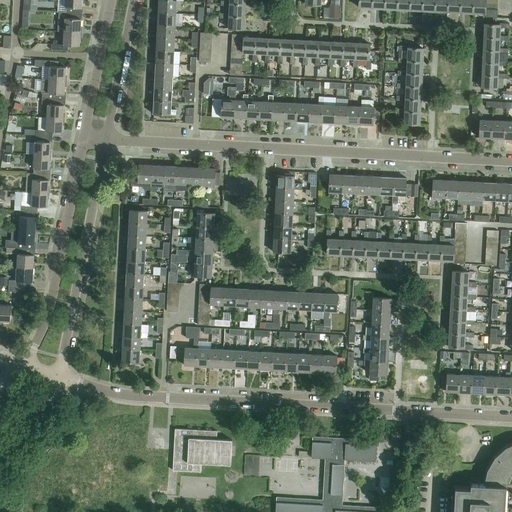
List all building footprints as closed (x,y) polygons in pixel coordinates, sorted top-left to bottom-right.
[(81,0),(64,0),(64,7),(65,7),(65,8),(59,7),(59,12),(83,13),(83,8),(82,8),(81,0)] [(176,13),(177,1),(162,0),(159,0),(159,12),(176,13)] [(245,16),(246,4),(231,3),(231,1),(222,0),(221,5),(231,6),(230,14),(230,15),(245,16)] [(371,0),(371,8),(384,8),(384,0),(371,0)] [(384,0),(384,8),(397,9),(397,0),(384,0)] [(397,0),(397,9),(409,10),(409,0),(397,0)] [(409,0),(409,10),(422,10),(422,0),(409,0)] [(422,0),(422,10),(435,11),(435,0),(422,0)] [(435,0),(435,11),(447,12),(448,0),(435,0)] [(448,0),(447,12),(460,12),(460,0),(448,0)] [(460,0),(460,12),(473,13),(473,0),(460,0)] [(486,9),(486,3),(486,0),(473,0),(473,13),(485,14),(486,9)] [(330,8),(330,17),(340,18),(341,6),(330,5),(330,8)] [(485,17),(497,17),(498,9),(486,9),(485,14),(485,17)] [(63,31),(80,33),(81,20),(82,20),(83,13),(59,12),(58,31),(63,31)] [(158,25),(176,26),(176,13),(159,12),(158,25)] [(230,15),(230,14),(221,13),(221,18),(229,18),(229,28),(244,29),(245,16),(230,15)] [(485,24),(484,37),(500,37),(500,35),(500,28),(509,28),(510,23),(499,22),(499,25),(485,24)] [(157,38),(175,38),(176,26),(158,25),(157,38)] [(80,46),(80,33),(63,31),(62,44),(51,44),(51,49),(67,50),(68,45),(80,46)] [(500,37),(484,37),(484,49),(499,50),(499,48),(500,40),(509,41),(509,36),(500,35),(500,37)] [(243,46),(243,52),(253,53),(253,62),(258,62),(258,53),(256,53),(257,38),(244,37),(244,40),(243,46)] [(174,51),(175,38),(157,38),(157,50),(174,51)] [(268,54),(269,38),(257,38),(256,53),(258,53),(266,54),(266,62),(271,63),(271,54),(268,54)] [(282,39),(269,38),(268,54),(271,54),(278,54),(278,63),(283,63),(283,55),(281,55),(282,39)] [(295,40),(282,39),(281,55),(283,55),(291,55),(291,64),(295,64),(295,55),(294,55),(295,40)] [(307,40),(295,40),(294,55),(295,55),(304,56),(303,64),(308,65),(308,56),(306,56),(307,40)] [(320,65),(321,57),(319,57),(320,41),(307,40),(306,56),(308,56),(316,56),(316,65),(320,65)] [(332,42),(320,41),(319,57),(321,57),(329,57),(328,66),(333,66),(333,57),(332,57),(332,42)] [(344,58),(345,42),(332,42),(332,57),(333,57),(341,58),(341,66),(345,66),(346,58),(344,58)] [(358,43),(345,42),(344,58),(346,58),(354,58),(353,67),(358,67),(359,59),(357,59),(358,43)] [(370,44),(358,43),(357,59),(359,59),(367,59),(366,68),(371,68),(371,58),(370,58),(370,44)] [(408,60),(423,60),(424,48),(409,47),(409,46),(400,45),(399,49),(408,50),(408,58),(408,60)] [(484,49),(483,62),(499,63),(499,60),(499,53),(508,53),(508,48),(499,48),(499,50),(484,49)] [(174,64),(174,51),(157,50),(156,63),(174,64)] [(407,72),(422,73),(423,60),(408,60),(408,58),(399,57),(399,62),(408,62),(407,71),(407,72)] [(48,66),(48,79),(65,79),(66,67),(57,67),(58,61),(35,60),(35,65),(48,66)] [(499,63),(483,62),(483,74),(498,75),(498,73),(498,65),(508,66),(508,61),(499,60),(499,63)] [(155,75),(173,76),(174,64),(156,63),(155,75)] [(17,75),(30,76),(30,71),(24,71),(24,64),(18,64),(17,75)] [(422,86),(422,73),(407,72),(407,71),(398,70),(398,75),(407,75),(407,83),(407,85),(422,86)] [(507,78),(507,73),(498,73),(498,75),(483,74),(482,87),(497,88),(497,85),(503,85),(504,78),(507,78)] [(172,89),(173,76),(155,75),(155,88),(172,89)] [(41,92),(41,95),(41,98),(65,99),(66,94),(64,94),(65,79),(48,79),(41,78),(41,92)] [(406,98),(421,99),(422,86),(407,85),(407,83),(398,83),(398,87),(407,88),(406,96),(406,98)] [(17,88),(15,94),(28,97),(30,91),(17,88)] [(172,101),(172,89),(155,88),(154,100),(172,101)] [(195,103),(195,90),(190,90),(189,95),(185,98),(185,103),(195,103)] [(247,118),(248,100),(248,95),(244,95),(244,100),(235,100),(235,118),(247,118)] [(260,119),(272,120),(273,102),(274,95),(269,95),(269,101),(261,101),(260,119)] [(405,111),(420,111),(421,99),(406,98),(406,96),(397,95),(397,100),(406,100),(405,109),(405,111)] [(310,122),(323,122),(324,104),(324,97),(319,96),(319,104),(311,104),(310,122)] [(47,104),(46,117),(63,118),(64,105),(65,106),(65,99),(41,98),(41,103),(47,103),(47,104)] [(235,118),(235,100),(222,99),(221,117),(235,118)] [(172,101),(154,100),(153,113),(171,114),(176,115),(177,109),(171,109),(172,101)] [(248,100),(247,118),(260,119),(261,101),(248,100)] [(272,120),(285,120),(286,102),(273,102),(272,120)] [(297,121),(298,103),(286,102),(285,120),(297,121)] [(310,122),(311,104),(298,103),(297,121),(310,122)] [(335,123),(336,105),(324,104),(323,122),(335,123)] [(349,106),(336,105),(335,123),(348,124),(349,106)] [(361,106),(349,106),(348,124),(360,124),(361,106)] [(361,106),(360,124),(373,125),(374,107),(361,106)] [(420,124),(420,111),(405,111),(405,109),(396,108),(396,113),(405,113),(405,123),(420,124)] [(63,118),(46,117),(45,131),(36,130),(35,135),(53,136),(53,131),(63,132),(63,118)] [(492,138),(493,120),(480,119),(479,137),(492,138)] [(492,138),(505,139),(506,121),(493,120),(492,138)] [(34,141),(34,154),(50,155),(51,142),(52,142),(53,136),(35,135),(35,141),(34,141)] [(34,168),(33,173),(51,174),(51,169),(49,169),(50,155),(34,154),(33,168),(34,168)] [(145,189),(151,189),(152,165),(139,164),(138,179),(132,179),(132,185),(142,186),(145,189)] [(164,187),(164,183),(165,165),(152,165),(151,189),(151,191),(155,192),(158,189),(158,187),(164,187)] [(177,166),(165,165),(164,183),(176,184),(177,166)] [(190,167),(177,166),(176,184),(189,185),(190,167)] [(203,167),(190,167),(189,185),(202,185),(203,167)] [(216,168),(203,167),(202,185),(215,186),(216,168)] [(27,173),(26,191),(48,192),(49,180),(50,180),(51,174),(33,173),(33,174),(27,173)] [(329,192),(342,192),(343,174),(330,174),(329,192)] [(356,175),(343,174),(342,192),(355,193),(356,175)] [(276,188),(294,189),(295,176),(277,175),(276,188)] [(368,176),(356,175),(355,193),(367,194),(368,176)] [(380,194),(381,176),(368,176),(367,194),(380,194)] [(380,194),(392,195),(393,177),(381,176),(380,194)] [(406,178),(393,177),(392,195),(392,202),(393,202),(398,203),(398,195),(406,196),(406,178)] [(445,198),(446,180),(433,179),(432,197),(445,198)] [(458,198),(459,180),(446,180),(445,198),(458,198)] [(471,199),(472,181),(459,180),(458,198),(471,199)] [(484,182),(472,181),(471,199),(483,200),(484,182)] [(497,182),(484,182),(483,200),(496,200),(497,182)] [(509,183),(497,182),(496,200),(495,205),(500,205),(500,201),(508,201),(509,183)] [(276,188),(276,201),(294,201),(294,189),(276,188)] [(48,192),(26,191),(25,205),(21,205),(20,210),(37,211),(38,206),(47,207),(48,192)] [(275,213),(293,214),(294,201),(276,201),(275,213)] [(384,216),(391,217),(392,211),(392,206),(386,206),(386,211),(384,210),(384,216)] [(184,209),(176,209),(174,210),(173,224),(179,224),(180,211),(184,211),(184,209)] [(19,216),(19,229),(35,230),(36,218),(37,218),(37,211),(20,210),(20,216),(19,216)] [(130,210),(129,223),(147,224),(148,211),(130,210)] [(197,225),(215,226),(215,213),(197,212),(197,225)] [(293,227),(293,214),(275,213),(274,226),(293,227)] [(147,236),(147,224),(129,223),(129,235),(147,236)] [(197,225),(196,238),(214,239),(215,226),(197,225)] [(274,226),(274,238),(292,239),(298,239),(298,235),(292,234),(293,227),(274,226)] [(7,248),(19,248),(35,249),(36,244),(34,244),(35,230),(19,229),(18,241),(7,241),(7,248)] [(327,254),(340,255),(341,239),(339,239),(331,239),(332,230),(327,230),(326,239),(328,239),(327,254)] [(340,255),(352,255),(353,240),(352,240),(344,239),(344,231),(339,230),(339,239),(341,239),(340,255)] [(352,255),(365,256),(366,241),(364,241),(356,240),(357,231),(352,231),(352,240),(353,240),(352,255)] [(366,241),(365,256),(378,257),(379,241),(377,241),(369,241),(369,232),(365,232),(364,241),(366,241)] [(379,241),(378,257),(390,257),(391,242),(389,242),(381,241),(382,232),(377,232),(377,241),(379,241)] [(391,242),(390,257),(403,258),(404,243),(402,242),(394,242),(394,233),(390,233),(389,242),(391,242)] [(403,258),(416,259),(416,243),(415,243),(407,243),(407,234),(402,234),(402,242),(404,243),(403,258)] [(415,234),(415,243),(416,243),(416,259),(428,259),(429,244),(427,244),(419,243),(420,234),(415,234)] [(146,249),(147,236),(129,235),(128,248),(146,249)] [(428,259),(441,260),(442,245),(440,244),(432,244),(432,235),(428,235),(427,244),(429,244),(428,259)] [(454,251),(454,246),(454,245),(444,245),(445,236),(440,235),(440,244),(442,245),(441,260),(454,261),(454,257),(454,251)] [(214,239),(196,238),(188,237),(188,243),(196,243),(195,250),(213,251),(214,239)] [(291,252),(292,239),(274,238),(273,251),(291,252)] [(35,249),(19,248),(18,254),(17,254),(17,267),(33,268),(34,255),(35,256),(35,249)] [(145,262),(146,249),(128,248),(127,261),(145,262)] [(213,251),(195,250),(187,250),(186,256),(192,256),(192,255),(195,256),(195,263),(213,264),(213,251)] [(127,273),(145,274),(145,262),(127,261),(127,273)] [(212,277),(213,264),(195,263),(194,276),(212,277)] [(9,280),(9,285),(26,286),(26,281),(32,282),(33,268),(17,267),(16,280),(9,280)] [(468,284),(468,286),(477,287),(477,282),(468,282),(469,271),(453,271),(452,283),(468,284)] [(144,287),(145,274),(127,273),(126,286),(144,287)] [(452,283),(452,296),(467,297),(467,299),(476,299),(476,295),(467,294),(468,286),(468,284),(452,283)] [(125,298),(143,299),(144,287),(126,286),(125,298)] [(212,286),(211,290),(211,296),(211,302),(210,305),(224,305),(225,287),(212,286)] [(237,288),(225,287),(224,305),(236,306),(237,288)] [(249,307),(250,289),(237,288),(236,306),(249,307)] [(262,289),(250,289),(249,307),(261,307),(262,289)] [(262,289),(261,307),(261,313),(266,314),(266,308),(274,308),(275,290),(262,289)] [(287,291),(275,290),(274,308),(273,314),(278,314),(278,308),(286,309),(287,291)] [(286,309),(299,309),(300,291),(287,291),(286,309)] [(313,292),(300,291),(299,309),(311,310),(313,292)] [(325,293),(313,292),(311,310),(324,311),(325,293)] [(325,293),(324,311),(324,318),(329,319),(330,311),(337,312),(338,294),(325,293)] [(467,297),(452,296),(451,309),(466,310),(466,311),(475,312),(476,307),(467,307),(467,299),(467,297)] [(373,297),(373,310),(391,311),(391,298),(373,297)] [(143,312),(143,299),(125,298),(125,311),(143,312)] [(11,305),(0,304),(0,321),(11,322),(11,305)] [(451,309),(450,321),(466,322),(466,324),(475,324),(475,320),(466,319),(466,311),(466,310),(451,309)] [(391,311),(373,310),(372,323),(390,324),(391,311)] [(124,324),(142,324),(143,312),(125,311),(124,324)] [(450,321),(450,334),(465,335),(465,337),(474,337),(474,332),(465,332),(466,324),(466,322),(450,321)] [(371,335),(389,336),(390,324),(372,323),(367,323),(367,327),(372,327),(371,335)] [(141,337),(142,324),(124,324),(123,336),(141,337)] [(198,366),(198,348),(200,327),(186,326),(186,338),(194,338),(194,348),(185,347),(184,365),(198,366)] [(464,344),(465,337),(465,335),(450,334),(449,347),(464,348),(464,349),(473,350),(473,345),(464,344)] [(389,336),(371,335),(366,335),(366,340),(371,340),(371,348),(389,349),(389,336)] [(123,336),(123,349),(141,350),(141,337),(123,336)] [(211,348),(198,348),(198,366),(210,367),(211,348)] [(224,349),(211,348),(210,367),(223,367),(224,349)] [(388,362),(389,349),(371,348),(370,361),(388,362)] [(141,350),(123,349),(122,362),(140,363),(141,350)] [(235,368),(236,350),(224,349),(223,367),(235,368)] [(249,351),(236,350),(235,368),(248,369),(249,351)] [(260,369),(261,351),(249,351),(248,369),(260,369)] [(273,370),(274,352),(261,351),(260,369),(273,370)] [(286,353),(274,352),(273,370),(285,371),(286,353)] [(298,371),(299,353),(286,353),(285,371),(298,371)] [(311,372),(312,354),(299,353),(298,371),(311,372)] [(323,373),(324,355),(312,354),(311,372),(323,373)] [(324,355),(323,373),(336,373),(337,355),(324,355)] [(387,375),(388,362),(370,361),(369,374),(387,375)] [(498,376),(497,394),(510,395),(511,377),(511,372),(507,372),(506,377),(498,376)] [(459,392),(460,374),(447,373),(446,391),(459,392)] [(459,392),(472,393),(473,375),(460,374),(459,392)] [(472,393),(485,394),(485,376),(473,375),(472,393)] [(497,394),(498,376),(485,376),(485,394),(497,394)] [(94,444),(92,485),(45,483),(44,505),(103,507),(103,511),(151,511),(152,492),(113,491),(114,445),(147,447),(147,427),(111,426),(111,423),(81,422),(80,443),(94,444)] [(231,465),(233,439),(217,439),(217,431),(176,429),(174,451),(173,470),(176,470),(202,472),(202,463),(231,465)] [(382,511),(382,507),(343,505),(346,458),(376,460),(377,440),(313,436),(312,458),(325,458),(323,500),(277,497),(275,511),(382,511)] [(505,511),(507,485),(506,485),(508,477),(511,469),(511,444),(507,446),(505,448),(496,456),(494,458),(488,469),(487,471),(484,484),(471,483),(471,488),(455,487),(454,511),(505,511)]
